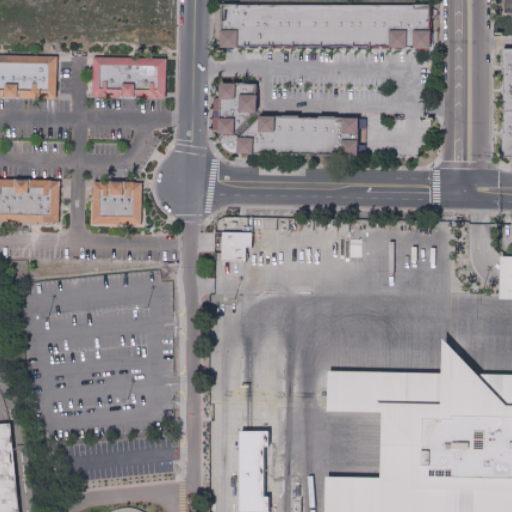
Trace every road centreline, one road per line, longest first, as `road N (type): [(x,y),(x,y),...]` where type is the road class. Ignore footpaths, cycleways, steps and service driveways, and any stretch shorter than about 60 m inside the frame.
road 1 (tertiary): [(180,181),(469,194)]
road 2 (residential): [(180,181),(189,449)]
road 3 (tertiary): [(469,194),(470,0)]
road 4 (tertiary): [(449,0),(448,193)]
road 5 (tertiary): [(191,0),(188,150),(180,181)]
road 6 (residential): [(64,511),(90,498),(176,487),(188,475),(189,449)]
road 7 (trunk): [(22,511),(12,412),(0,383)]
